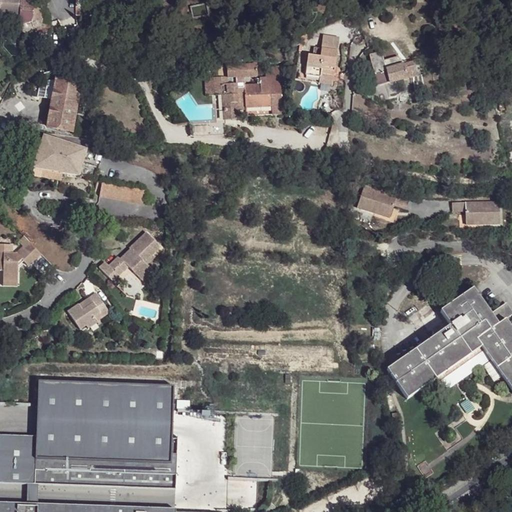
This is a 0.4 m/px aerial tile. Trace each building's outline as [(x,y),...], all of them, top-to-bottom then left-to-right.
[(0,0),(0,15),(20,17),(20,0),(0,0)] [(20,0),(20,17),(19,27),(28,27),(32,27),(35,33),(47,28),(40,9),(38,4),(37,2),(34,0),(20,0)] [(322,38),(320,49),(335,51),(337,41),(322,38)] [(306,57),(304,76),(317,79),(316,84),(324,86),(327,79),(331,81),(335,51),(320,49),(312,48),(310,57),(306,57)] [(369,56),(374,74),(386,71),(384,60),(381,52),(369,56)] [(374,74),(368,76),(371,87),(408,78),(407,73),(416,70),(414,62),(404,63),(403,61),(397,56),(384,60),(386,71),(374,74)] [(255,64),(226,65),(226,80),(234,80),(233,85),(224,85),(224,121),(237,120),(238,112),(244,111),(244,107),(243,87),(243,79),(255,78),(255,64)] [(243,87),(244,107),(275,106),(275,97),(280,96),(280,76),(282,75),(282,67),(268,67),(268,74),(271,74),(271,80),(267,80),(266,86),(243,87)] [(204,79),(204,96),(221,96),(222,121),(224,121),(224,85),(224,78),(204,79)] [(57,82),(48,128),(72,132),(80,86),(57,82)] [(45,139),(35,169),(77,176),(80,169),(86,151),(45,139)] [(80,169),(77,176),(89,178),(91,172),(80,169)] [(102,181),(99,197),(142,204),(144,188),(102,181)] [(366,187),(359,209),(392,220),(397,206),(409,210),(412,201),(366,187)] [(451,203),(451,212),(465,213),(465,226),(498,226),(498,204),(451,203)] [(105,263),(100,268),(112,282),(117,278),(115,271),(119,268),(123,271),(128,268),(141,281),(153,271),(148,265),(145,262),(152,255),(160,248),(147,233),(131,249),(133,250),(120,261),(118,259),(109,267),(105,263)] [(32,243),(20,256),(24,261),(27,264),(32,268),(43,255),(32,243)] [(0,246),(0,270),(5,271),(5,283),(19,284),(20,271),(19,267),(24,261),(20,256),(15,256),(15,247),(0,246)] [(152,255),(145,262),(148,265),(155,258),(152,255)] [(115,271),(117,278),(123,271),(119,268),(115,271)] [(156,275),(153,271),(141,281),(144,285),(156,275)] [(449,325),(386,371),(407,400),(480,348),(511,391),(511,330),(505,320),(499,324),(490,313),(472,289),(440,312),(449,325)] [(68,312),(80,331),(86,326),(89,329),(99,322),(95,317),(99,314),(102,319),(109,314),(97,295),(90,300),(93,304),(83,310),(79,305),(68,312)] [(511,313),(506,304),(490,313),(499,324),(505,320),(511,314),(511,313)] [(173,385),(38,381),(36,436),(0,434),(0,482),(175,488),(176,438),(171,438),(173,385)]
